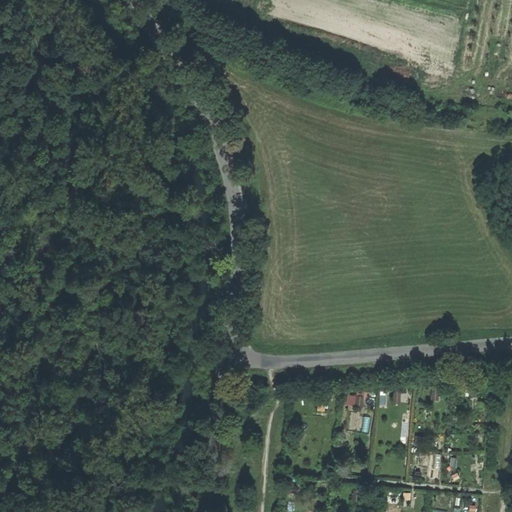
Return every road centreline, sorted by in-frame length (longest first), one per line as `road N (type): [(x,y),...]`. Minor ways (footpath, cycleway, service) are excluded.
road 1 (residential): [(130,0),(205,124),(220,167),(230,280),(219,350)]
road 2 (unclassified): [(511,344),(271,362),(219,350)]
road 3 (unclassified): [(219,350),(214,511)]
